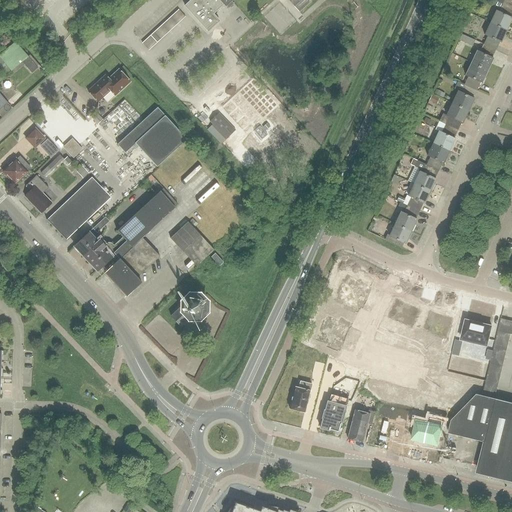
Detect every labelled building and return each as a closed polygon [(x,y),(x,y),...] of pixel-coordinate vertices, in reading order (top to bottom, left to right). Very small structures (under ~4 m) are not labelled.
[(224,5),(228,9),(231,6),(234,3),(232,1),(233,0),(288,0),(299,12),(311,1),(309,0),(191,0),(188,3),(184,7),(208,32),(211,29),(217,23),(219,22),(213,14),(224,5)] [(511,0),(497,0),(497,1),(503,4),(511,8),(511,0)] [(511,18),(511,15),(511,8),(503,4),(499,13),(496,11),(490,23),(507,31),(511,19),(511,18)] [(501,43),(507,31),(490,23),(484,36),(487,37),(484,44),(496,50),(499,43),(501,43)] [(157,43),(160,40),(154,33),(151,36),(157,43)] [(0,70),(5,76),(22,62),(29,56),(16,42),(0,56),(0,70)] [(469,77),(465,85),(477,90),(480,83),(481,84),(488,70),(493,59),(491,59),(496,50),(484,44),(480,53),(477,52),(471,63),(465,75),(469,77)] [(28,68),(35,61),(30,55),(29,56),(22,62),(28,68)] [(98,103),(104,98),(110,91),(115,96),(130,82),(119,70),(109,79),(106,75),(88,92),(98,103)] [(473,98),(477,90),(465,85),(461,82),(457,81),(453,89),(458,91),(452,103),(469,111),(474,99),(473,98)] [(0,110),(0,115),(2,118),(13,109),(8,103),(0,110)] [(463,123),(469,111),(452,103),(446,116),(442,114),(438,121),(446,125),(457,130),(461,122),(463,123)] [(158,168),(188,140),(158,108),(119,146),(126,154),(136,144),(158,168)] [(227,139),(235,131),(219,113),(210,122),(213,125),(227,139)] [(103,120),(98,114),(92,119),(98,125),(103,120)] [(86,137),(96,130),(92,123),(81,130),(86,137)] [(213,125),(207,130),(221,144),(227,139),(213,125)] [(454,138),(457,130),(446,125),(442,133),(439,131),(433,143),(450,151),(456,139),(454,138)] [(44,140),(35,130),(26,139),(35,148),(44,140)] [(82,150),(73,139),(64,148),(73,158),(82,150)] [(444,163),(450,151),(433,143),(427,155),(431,157),(427,165),(438,170),(442,162),(444,163)] [(60,156),(41,174),(45,178),(64,160),(60,156)] [(29,171),(23,165),(17,159),(4,172),(15,184),(29,171)] [(438,170),(427,165),(414,159),(411,166),(418,169),(418,170),(420,171),(414,184),(431,191),(436,179),(435,178),(438,170)] [(87,175),(82,168),(76,174),(82,180),(87,175)] [(41,214),(52,203),(39,189),(44,184),(37,176),(25,187),(30,191),(25,196),(41,214)] [(66,241),(111,198),(92,177),(46,220),(66,241)] [(425,204),(431,191),(414,184),(408,196),(411,198),(408,205),(419,211),(423,203),(425,204)] [(132,247),(175,208),(160,192),(117,232),(132,247)] [(419,211),(408,205),(406,210),(404,213),(401,211),(395,224),(412,231),(417,219),(416,218),(419,211)] [(106,218),(101,222),(105,226),(109,222),(106,218)] [(183,252),(201,236),(188,222),(171,238),(183,252)] [(406,244),(412,231),(395,224),(390,235),(387,234),(385,239),(402,247),(404,243),(406,244)] [(96,244),(99,241),(90,231),(87,234),(87,235),(74,246),(76,248),(75,249),(79,253),(80,252),(83,255),(96,244)] [(96,244),(83,255),(98,271),(112,258),(114,261),(128,248),(118,238),(112,244),(111,243),(108,242),(104,246),(99,241),(96,244)] [(137,278),(160,257),(143,239),(105,274),(126,296),(141,282),(137,278)] [(219,267),(220,267),(224,263),(215,254),(211,258),(219,267)] [(346,275),(340,287),(359,296),(365,284),(346,275)] [(337,294),(335,299),(353,308),(359,296),(340,287),(337,294)] [(204,312),(205,303),(200,298),(200,288),(187,288),(178,297),(185,304),(185,310),(180,304),(171,312),(174,314),(171,317),(180,327),(191,317),(199,317),(204,312)] [(393,301),(387,320),(399,324),(406,305),(393,301)] [(406,305),(399,324),(412,329),(419,310),(406,305)] [(428,313),(424,332),(437,335),(442,316),(428,313)] [(327,315),(321,327),(340,336),(346,324),(327,315)] [(442,316),(437,335),(450,339),(454,319),(442,316)] [(503,332),(506,320),(500,319),(497,331),(503,332)] [(509,334),(511,321),(506,320),(503,332),(509,334)] [(474,344),(478,325),(466,322),(461,341),(474,344)] [(478,325),(474,344),(487,347),(491,328),(478,325)] [(321,327),(315,339),(334,348),(340,336),(321,327)] [(509,334),(503,332),(497,331),(496,336),(509,340),(510,334),(509,334)] [(509,340),(496,336),(494,342),(507,345),(509,340)] [(462,342),(455,340),(452,354),(459,356),(462,342)] [(507,345),(494,342),(493,347),(506,350),(507,345)] [(506,350),(493,347),(492,351),(492,353),(505,356),(506,350)] [(313,361),(315,353),(304,350),(302,358),(313,361)] [(491,358),(504,361),(505,356),(492,353),(491,356),(491,358)] [(504,361),(491,358),(489,364),(502,367),(504,361)] [(502,367),(489,364),(488,369),(501,372),(502,367)] [(501,372),(488,369),(487,375),(500,378),(501,372)] [(457,385),(459,376),(448,373),(445,382),(457,385)] [(500,378),(487,375),(485,380),(498,383),(500,378)] [(470,378),(468,388),(479,390),(481,381),(470,378)] [(485,380),(484,385),(497,389),(498,383),(485,380)] [(305,413),(311,388),(312,385),(301,383),(299,389),(295,388),(289,409),(299,412),(300,414),(302,414),(304,413),(305,413)] [(484,385),(483,391),(496,394),(497,389),(484,385)] [(483,391),(481,396),(485,397),(494,399),(496,394),(483,391)] [(323,419),(320,429),(329,431),(330,430),(338,433),(340,425),(341,425),(346,407),(348,399),(331,394),(328,402),(327,402),(325,411),(324,411),(322,419),(323,419)] [(452,421),(449,433),(486,443),(485,446),(479,467),(478,472),(503,479),(504,475),(511,477),(511,478),(511,481),(511,480),(511,403),(505,402),(494,399),(485,397),(481,396),(478,395),(476,394),(452,421)] [(368,414),(355,411),(348,439),(363,443),(367,424),(372,425),(375,413),(369,411),(368,414)] [(381,433),(388,434),(393,414),(380,411),(379,418),(376,431),(381,433)] [(396,436),(401,437),(405,424),(406,417),(393,414),(388,434),(396,436)] [(416,419),(411,440),(424,444),(430,422),(416,419)] [(430,422),(424,444),(438,447),(443,425),(430,422)] [(259,511),(260,511),(235,503),(231,511),(259,511)]
